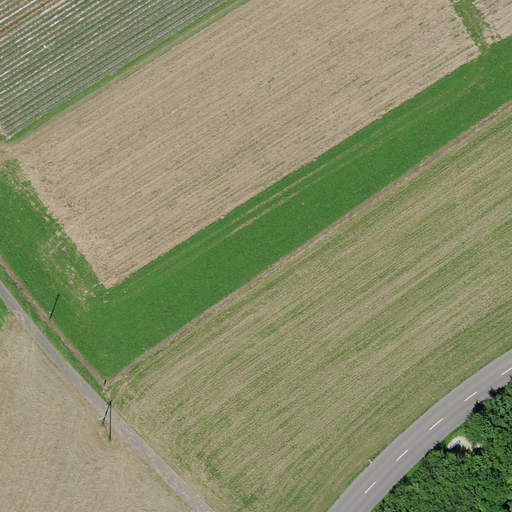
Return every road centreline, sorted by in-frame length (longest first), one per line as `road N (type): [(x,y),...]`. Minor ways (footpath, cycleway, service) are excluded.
road 1 (track): [(189,511),(0,298)]
road 2 (tertiary): [(511,377),(395,467),(352,511)]
